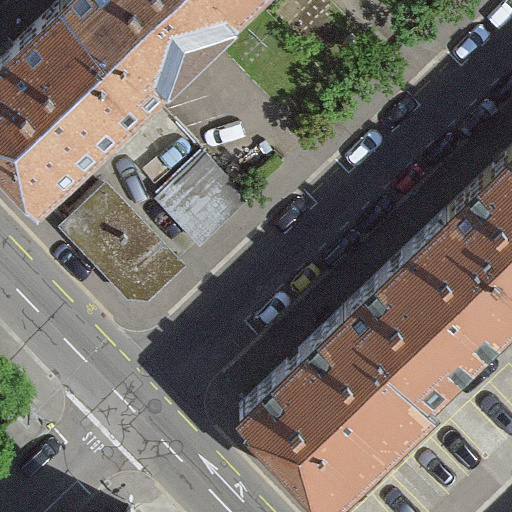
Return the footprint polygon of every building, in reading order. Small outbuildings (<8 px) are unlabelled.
[(58,0),(0,55),(0,150),(36,183),(153,69),(85,0),(58,0)] [(85,0),(153,69),(197,26),(223,0),(85,0)] [(511,141),(438,212),(511,289),(511,141)] [(200,148),(159,189),(201,230),(242,189),(200,148)] [(106,176),(61,219),(127,288),(147,290),(183,257),(106,176)] [(511,289),(438,212),(342,306),(424,391),(511,308),(511,289)] [(342,306),(243,401),(326,486),(424,391),(342,306)]
